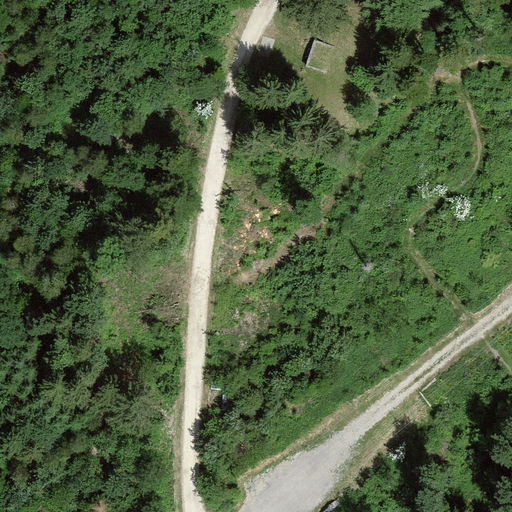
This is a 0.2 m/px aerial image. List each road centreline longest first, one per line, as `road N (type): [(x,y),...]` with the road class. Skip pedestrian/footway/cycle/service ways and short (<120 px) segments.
road 1 (track): [(271,0),(240,69),(212,194),(195,369),(195,511)]
road 2 (track): [(257,511),(511,305)]
